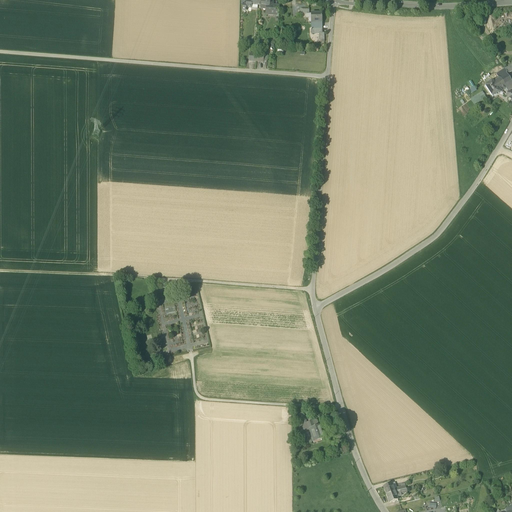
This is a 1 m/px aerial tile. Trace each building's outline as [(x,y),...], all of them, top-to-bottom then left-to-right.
[(251,0),(252,1),(247,0),(246,5),(246,8),(252,9),(252,5),(260,6),(262,6),(262,8),(264,8),(264,7),(266,7),(265,15),(270,15),(270,14),(274,14),(274,15),(275,15),(276,6),(271,6),(272,3),(270,3),(269,0),(251,0)] [(311,22),(311,24),(322,23),(322,14),(311,14),(311,22)] [(322,23),(311,24),(311,35),(319,34),(322,34),(322,23)] [(264,55),(257,55),(250,54),(249,62),(256,62),(263,63),(264,55)] [(511,82),(506,74),(507,73),(505,70),(505,69),(496,74),(498,78),(497,80),(504,90),(506,89),(508,92),(509,91),(511,89),(511,82)] [(485,87),(493,97),(499,93),(504,90),(497,80),(492,82),(485,87)] [(470,99),(471,101),(473,99),(482,93),(485,97),(476,103),(473,105),(474,106),(486,98),(482,92),(470,99)] [(473,99),(476,103),(485,97),(482,93),(473,99)] [(173,301),(164,302),(165,313),(174,311),(173,301)] [(307,423),(303,413),(297,415),(301,425),(307,423)] [(309,430),(315,428),(313,421),(307,423),(309,430)] [(309,430),(314,443),(325,439),(320,426),(315,428),(309,430)] [(386,495),(395,492),(394,490),(392,484),(391,484),(383,487),(384,488),(386,495)] [(398,500),(397,498),(395,492),(386,495),(389,503),(398,500)]
